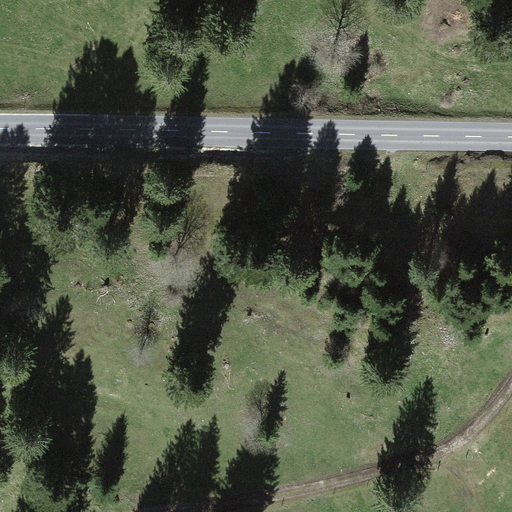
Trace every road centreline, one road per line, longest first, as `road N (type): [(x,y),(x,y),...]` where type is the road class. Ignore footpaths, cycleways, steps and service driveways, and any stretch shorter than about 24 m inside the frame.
road 1 (secondary): [(511,136),(0,128)]
road 2 (track): [(511,386),(476,429),(424,457),(191,511)]
